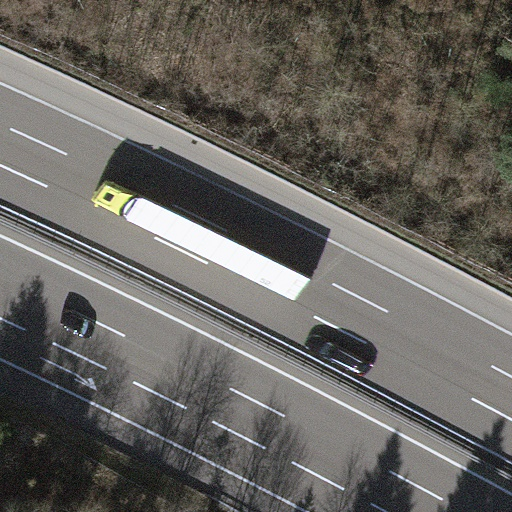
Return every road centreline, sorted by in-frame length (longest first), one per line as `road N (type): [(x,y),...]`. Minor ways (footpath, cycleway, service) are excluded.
road 1 (motorway): [(511,419),(0,164)]
road 2 (motorway): [(0,297),(426,511)]
